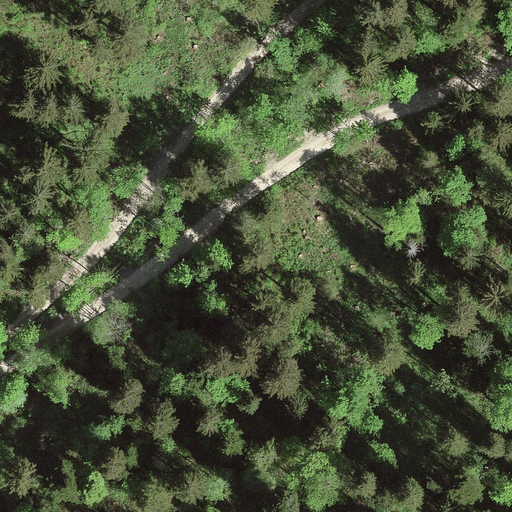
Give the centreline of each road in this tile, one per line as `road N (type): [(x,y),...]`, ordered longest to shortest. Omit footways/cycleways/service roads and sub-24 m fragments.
road 1 (track): [(0,372),(313,150),(390,110),(511,67)]
road 2 (track): [(0,341),(124,217),(238,74),(314,0)]
